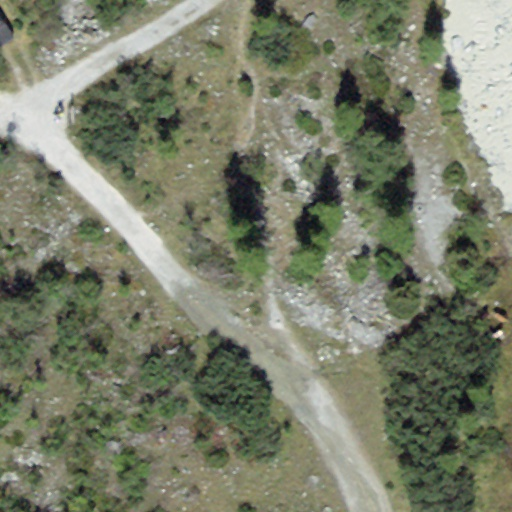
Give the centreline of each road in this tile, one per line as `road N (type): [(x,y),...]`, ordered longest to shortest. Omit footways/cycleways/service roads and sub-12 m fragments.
road 1 (track): [(10,118),(291,402),(336,459),(358,511)]
road 2 (track): [(199,0),(10,118)]
